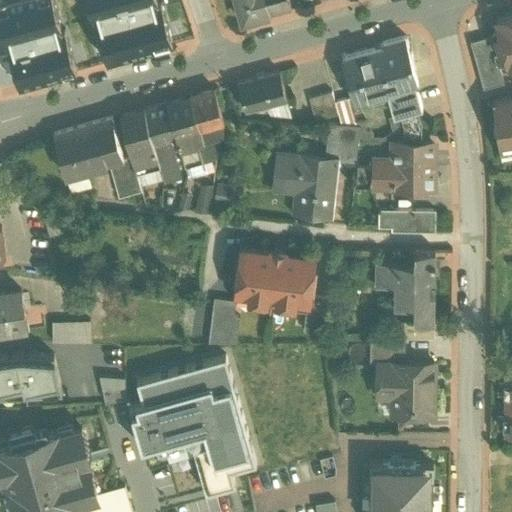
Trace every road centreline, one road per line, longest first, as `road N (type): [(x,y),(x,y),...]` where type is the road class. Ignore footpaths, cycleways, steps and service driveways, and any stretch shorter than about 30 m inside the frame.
road 1 (residential): [(445,0),(470,138),(468,511)]
road 2 (residential): [(220,56),(0,124)]
road 3 (residential): [(414,0),(220,56)]
